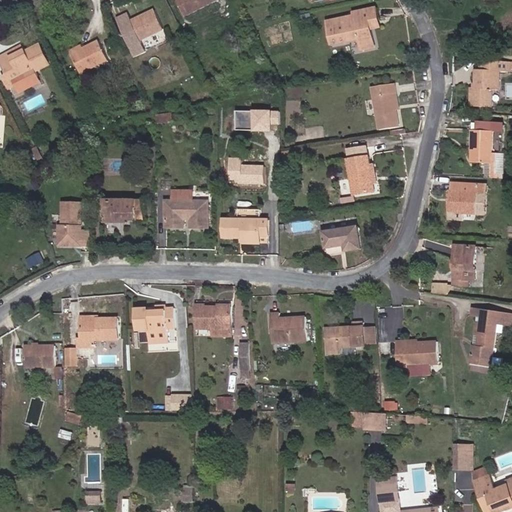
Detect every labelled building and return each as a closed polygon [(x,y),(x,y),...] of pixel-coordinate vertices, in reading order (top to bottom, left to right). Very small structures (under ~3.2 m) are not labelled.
[(179,0),(187,16),(220,0),(179,0)] [(369,27),(368,23),(380,20),(377,8),(354,12),(354,16),(328,22),(333,45),(359,39),(362,51),(376,48),(372,30),(371,26),(369,27)] [(128,14),(117,19),(134,57),(146,52),(141,41),(165,30),(155,10),(132,21),(128,14)] [(381,28),(380,20),(368,23),(369,27),(371,26),(372,30),(381,28)] [(165,30),(141,41),(146,52),(170,42),(165,30)] [(109,60),(100,41),(84,49),(71,54),(81,74),(109,60)] [(10,53),(0,57),(0,58),(8,74),(4,76),(10,89),(18,85),(17,82),(51,65),(41,45),(12,59),(10,53)] [(71,54),(84,49),(82,46),(70,51),(71,54)] [(511,61),(482,61),(482,70),(477,70),(476,88),(472,88),(471,107),(493,108),(493,90),(500,90),(501,71),(511,72),(511,70),(511,69),(511,61)] [(400,127),(398,110),(395,95),(398,94),(396,85),(372,89),(379,130),(400,127)] [(101,104),(91,107),(94,119),(105,116),(101,104)] [(165,123),(164,116),(157,117),(158,124),(165,123)] [(493,155),(494,131),(473,130),(472,146),(476,147),(475,162),(493,162),(493,155)] [(43,158),(37,147),(31,150),(38,161),(43,158)] [(295,164),(293,155),(284,156),(286,166),(295,164)] [(375,184),(372,165),(370,157),(348,160),(354,195),(373,192),(372,185),(375,184)] [(33,192),(40,187),(35,179),(28,184),(33,192)] [(478,215),(479,194),(487,194),(488,185),(453,183),(453,191),(450,191),(449,213),(478,215)] [(210,228),(210,201),(194,201),(194,191),(174,191),(174,201),(167,201),(166,227),(184,228),(185,219),(191,220),(191,228),(210,228)] [(486,215),(487,194),(479,194),(478,215),(486,215)] [(145,201),(105,200),(105,222),(120,222),(120,219),(128,219),(145,220),(145,201)] [(84,203),(63,203),(63,226),(60,226),(60,246),(67,246),(69,244),(74,244),(76,246),(83,246),(84,230),(84,203)] [(238,219),(225,219),(224,238),(239,238),(240,236),(245,236),(244,238),(261,238),(261,236),(269,236),(270,220),(261,220),(261,210),(238,209),(238,219)] [(364,249),(360,226),(324,232),(327,249),(343,246),(342,245),(345,245),(346,252),(364,249)] [(478,247),(456,246),(456,260),(458,260),(458,269),(455,269),(455,279),(470,280),(476,280),(478,247)] [(454,285),(433,284),(433,293),(449,295),(455,286),(470,286),(470,280),(455,279),(454,285)] [(148,308),(139,308),(140,332),(150,331),(150,344),(171,343),(170,329),(178,329),(177,308),(169,309),(168,306),(159,307),(159,311),(149,311),(148,308)] [(233,330),(233,307),(198,307),(198,329),(213,329),(233,330)] [(511,313),(474,308),(473,317),(478,317),(471,364),(503,370),(505,359),(495,358),(496,352),(498,352),(499,349),(497,348),(499,332),(500,325),(503,326),(511,327),(511,313)] [(309,341),(308,317),(282,318),(282,313),(272,314),(273,331),(275,330),(276,343),(309,341)] [(119,319),(99,319),(99,320),(83,320),(83,339),(79,339),(79,348),(95,348),(95,340),(120,340),(119,319)] [(353,327),(326,329),(328,354),(343,353),(342,348),(368,346),(368,344),(367,328),(366,322),(352,323),(353,327)] [(377,327),(367,328),(368,344),(378,343),(377,327)] [(440,365),(439,342),(420,343),(406,343),(406,341),(397,341),(398,368),(407,367),(431,366),(440,365)] [(251,371),(251,343),(242,343),(242,371),(251,371)] [(57,368),(57,346),(26,346),(26,368),(57,368)] [(78,366),(78,349),(67,349),(67,365),(78,366)] [(432,376),(431,366),(407,367),(408,377),(432,376)] [(194,411),(193,396),(173,395),(173,396),(173,410),(194,411)] [(395,409),(395,401),(386,402),(386,410),(395,409)] [(83,416),(70,412),(68,420),(80,424),(83,416)] [(364,427),(364,413),(354,412),(355,427),(364,427)] [(380,429),(382,414),(364,413),(364,427),(365,429),(380,429)] [(388,430),(389,414),(382,414),(380,429),(388,430)] [(415,424),(416,416),(408,415),(408,423),(415,424)] [(429,424),(430,417),(416,416),(415,424),(429,424)] [(474,470),(474,452),(457,452),(457,469),(474,470)] [(511,505),(511,484),(511,485),(496,491),(491,476),(476,482),(487,511),(504,511),(508,510),(507,507),(511,505)] [(440,511),(440,509),(407,511),(401,511),(398,477),(379,479),(382,504),(386,504),(387,511),(440,511)] [(194,501),(195,489),(185,489),(184,489),(183,501),(194,501)] [(97,503),(97,492),(88,492),(88,503),(97,503)]
